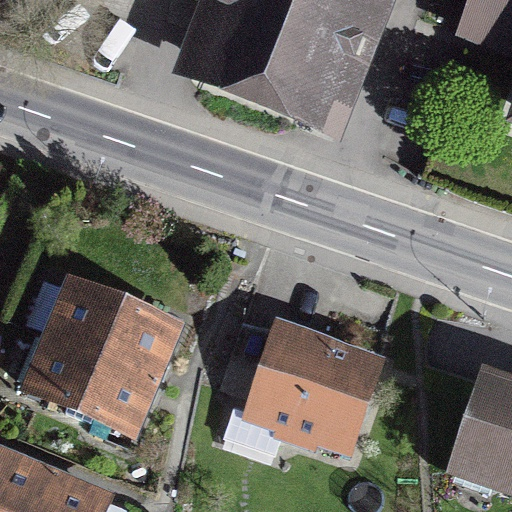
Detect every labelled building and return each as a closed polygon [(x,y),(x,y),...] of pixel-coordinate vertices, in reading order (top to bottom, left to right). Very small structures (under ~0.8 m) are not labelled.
[(215,0),(200,40),(214,45),(204,71),(321,118),(368,0),(215,0)] [(511,51),(511,0),(480,0),(467,36),(511,51)] [(41,338),(152,384),(174,333),(135,317),(138,312),(112,301),(110,306),(72,290),(61,315),(53,312),(42,336),(41,338)] [(375,368),(279,335),(250,417),(233,412),(224,441),(275,458),(282,435),(313,445),(315,439),(347,450),(375,368)] [(152,384),(41,338),(31,364),(40,368),(29,393),(67,409),(65,414),(90,425),(92,420),(130,436),(152,384)] [(511,394),(482,384),(453,472),(511,492),(511,394)] [(39,511),(52,482),(1,460),(0,461),(0,511),(39,511)] [(52,482),(39,511),(100,511),(104,504),(52,482)]
